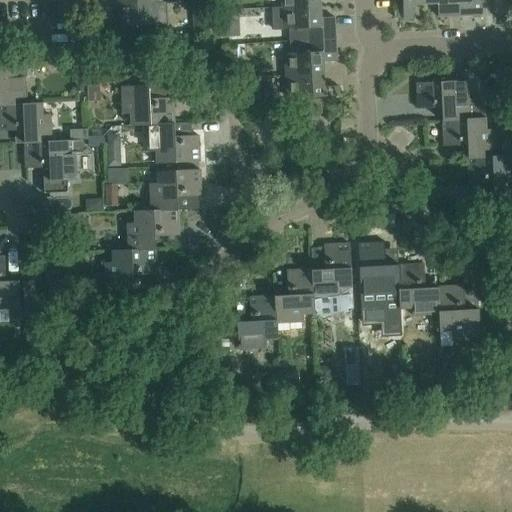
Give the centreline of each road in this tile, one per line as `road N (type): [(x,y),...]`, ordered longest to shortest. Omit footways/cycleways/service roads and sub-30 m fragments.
road 1 (residential): [(277,222),(239,245),(175,316),(122,335),(73,316),(42,239),(0,196)]
road 2 (residential): [(209,69),(233,104),(242,175),(277,222)]
road 3 (residential): [(366,50),(511,42)]
